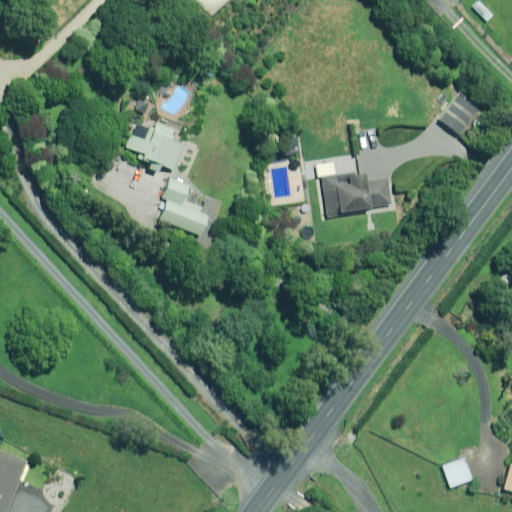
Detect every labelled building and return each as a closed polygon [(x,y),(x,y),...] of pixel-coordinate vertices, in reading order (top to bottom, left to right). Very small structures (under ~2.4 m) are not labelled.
[(477,111),(457,96),(438,121),(458,136),(477,111)] [(151,105),(139,100),(133,114),(144,119),(151,105)] [(131,137),(127,149),(122,147),(119,154),(129,158),(132,151),(142,154),(140,159),(172,170),(181,146),(167,141),(172,129),(153,122),(146,142),(131,137)] [(336,215),(390,207),(392,206),(389,185),(387,186),(386,180),(366,183),(364,173),(345,176),(345,181),(334,182),(333,178),(321,179),(326,216),(327,219),(336,218),(336,215)] [(161,198),(166,200),(161,213),(164,214),(161,221),(198,237),(206,217),(181,206),(190,185),(170,177),(161,198)] [(4,511),(25,461),(0,450),(0,511),(4,511)] [(465,459),(441,467),(449,489),(473,481),(465,459)] [(511,464),(509,464),(502,490),(511,492),(511,464)]
